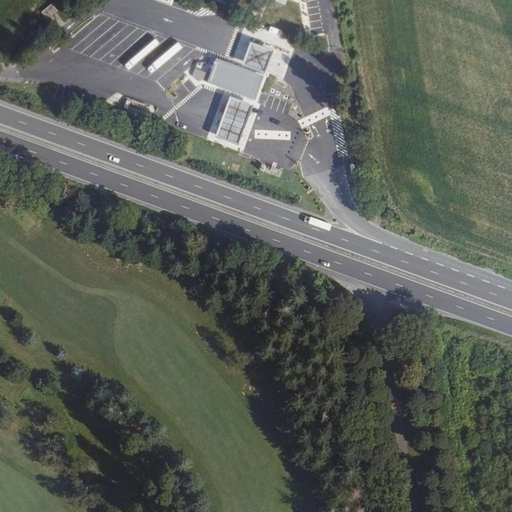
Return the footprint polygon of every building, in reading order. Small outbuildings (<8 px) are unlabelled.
[(52,3),(42,12),(47,19),(57,10),(52,3)] [(177,51),(169,38),(144,53),(152,66),(177,51)] [(246,64),(269,73),(278,49),(254,40),(246,64)] [(242,67),(241,67),(218,59),(209,83),(225,89),(226,87),(256,98),(258,91),(260,92),(266,76),(242,67)] [(199,63),(193,78),(207,83),(212,68),(199,63)] [(255,105),(232,97),(224,117),(216,137),(240,145),(247,126),(255,105)]
